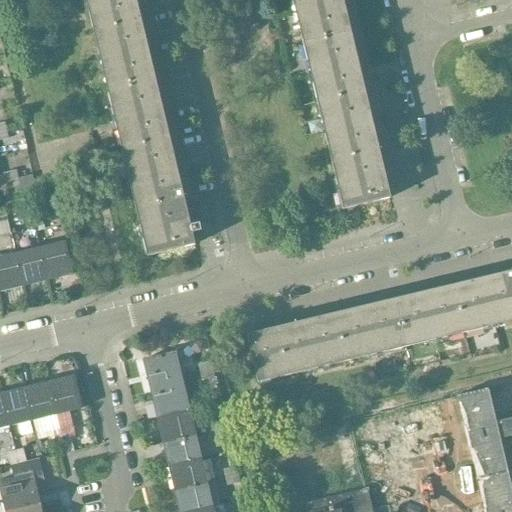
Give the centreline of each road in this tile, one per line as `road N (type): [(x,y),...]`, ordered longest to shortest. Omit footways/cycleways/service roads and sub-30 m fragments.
road 1 (residential): [(242,290),(178,0)]
road 2 (residential): [(242,290),(461,237)]
road 3 (residential): [(461,237),(417,39)]
road 4 (residential): [(115,511),(119,470),(85,328)]
road 5 (residential): [(85,328),(242,290)]
